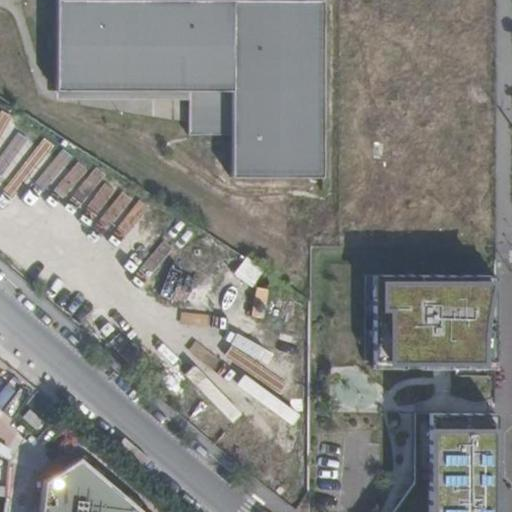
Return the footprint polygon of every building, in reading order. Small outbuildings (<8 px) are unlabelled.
[(325,3),(58,1),(57,94),(186,95),(186,135),(231,135),(231,180),(324,180),(325,3)] [(233,275),(251,285),(261,268),(243,258),(233,275)] [(497,274),(373,273),(373,357),(495,357),(497,274)] [(214,305),(241,315),(251,289),(225,279),(214,305)] [(234,396),(234,406),(266,405),(265,395),(234,396)] [(495,511),(495,411),(416,411),(416,479),(393,511),(495,511)] [(46,478),(41,511),(144,511),(78,458),(46,478)] [(365,511),(367,465),(315,463),(313,511),(365,511)]
